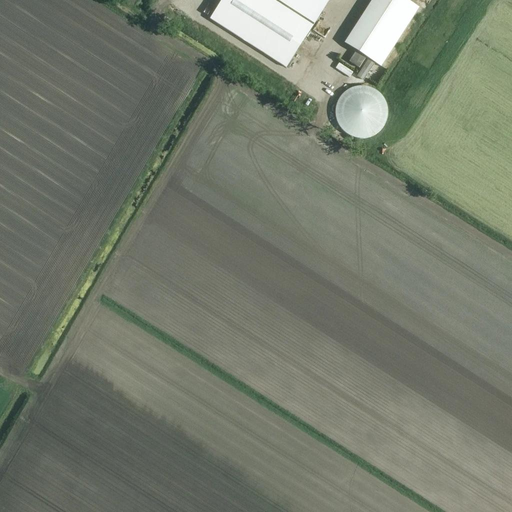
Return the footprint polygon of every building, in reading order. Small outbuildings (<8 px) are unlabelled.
[(308,33),(312,27),(271,0),(221,0),(209,19),(284,68),(308,33)] [(276,0),(313,24),(329,0),(276,0)] [(381,67),(419,8),(406,0),(376,0),(347,46),(381,67)] [(198,141),(196,145),(206,151),(208,147),(198,141)] [(213,142),(208,152),(217,157),(222,147),(213,142)]
